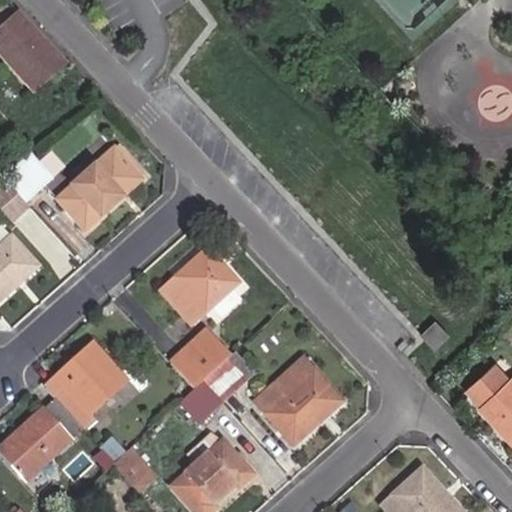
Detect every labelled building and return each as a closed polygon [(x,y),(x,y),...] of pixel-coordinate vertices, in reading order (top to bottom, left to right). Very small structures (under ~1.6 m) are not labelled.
[(64,63),(18,12),(0,29),(0,55),(34,91),(64,63)] [(59,200),(85,230),(141,181),(115,151),(59,200)] [(15,168),(19,172),(34,158),(31,154),(15,168)] [(24,204),(53,180),(34,158),(19,172),(17,173),(6,184),(24,204)] [(0,300),(37,267),(11,239),(0,248),(0,300)] [(191,325),(237,284),(207,251),(162,292),(191,325)] [(210,312),(218,321),(244,298),(236,289),(210,312)] [(420,335),(434,350),(448,337),(436,321),(420,335)] [(205,334),(171,365),(175,369),(194,390),(203,382),(214,371),(227,360),(228,358),(205,334)] [(89,415),(126,381),(93,345),(55,379),(66,391),(55,400),(82,430),(93,420),(89,415)] [(222,404),(246,382),(227,360),(214,371),(203,382),(222,404)] [(293,445),(340,403),(303,361),(256,403),(293,445)] [(511,380),(497,364),(465,393),(511,444),(511,380)] [(198,427),(222,404),(203,382),(194,390),(178,405),(198,427)] [(0,451),(0,454),(24,482),(82,430),(55,400),(0,451)] [(241,485),(252,475),(222,443),(211,436),(189,456),(197,466),(172,489),(192,511),(212,511),(213,511),(210,509),(238,483),(241,485)] [(135,491),(150,476),(127,452),(112,466),(135,491)] [(459,511),(422,472),(384,507),(388,511),(459,511)]
